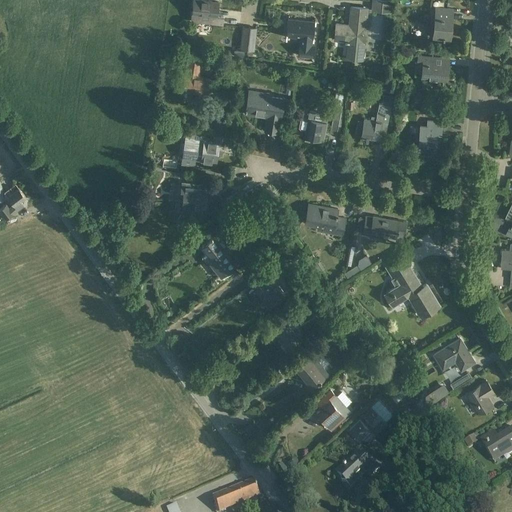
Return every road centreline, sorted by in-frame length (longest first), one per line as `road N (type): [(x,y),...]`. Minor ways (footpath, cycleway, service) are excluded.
road 1 (unclassified): [(282,511),(0,126)]
road 2 (residential): [(466,200),(262,173)]
road 3 (residential): [(511,362),(462,281),(466,200)]
